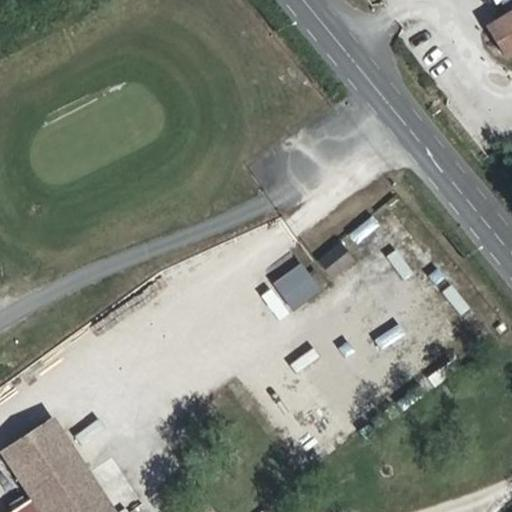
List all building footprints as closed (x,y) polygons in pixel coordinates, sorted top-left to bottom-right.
[(511,0),(498,0),(507,14),(511,10),(511,0)] [(511,52),(511,10),(507,14),(487,26),(505,57),(511,52)] [(267,284),(288,310),(316,288),(295,262),(267,284)] [(112,511),(51,421),(24,439),(72,511),(112,511)] [(72,511),(24,439),(17,445),(4,452),(43,511),(72,511)]
